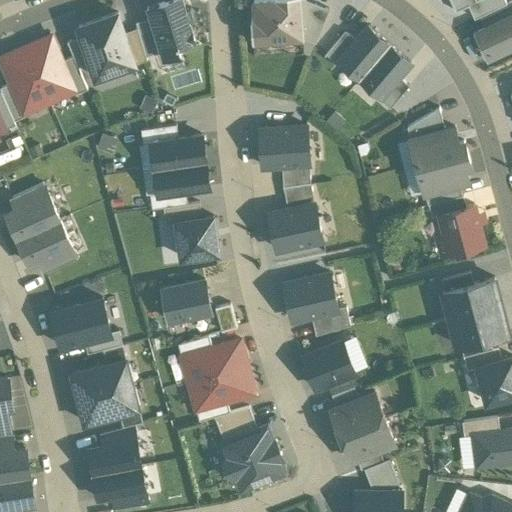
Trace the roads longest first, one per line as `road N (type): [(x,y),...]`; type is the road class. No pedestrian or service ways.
road 1 (residential): [(224,0),(249,247),(308,470),(298,490),(240,511)]
road 2 (residential): [(0,260),(46,408),(65,511)]
road 3 (residential): [(393,0),(457,63),(511,213)]
